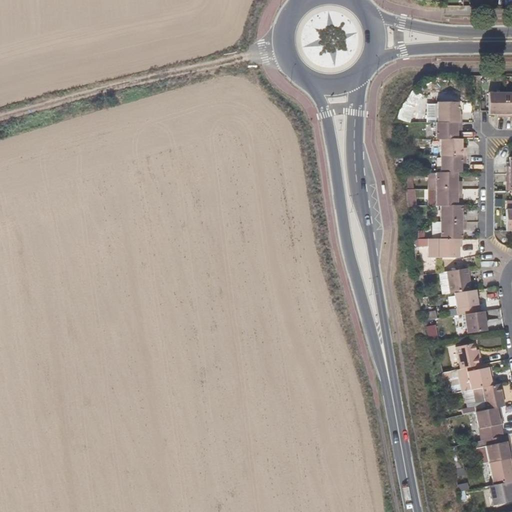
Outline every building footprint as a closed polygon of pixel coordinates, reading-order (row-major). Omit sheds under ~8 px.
[(498,116),(498,119),(506,119),(506,94),(489,93),(489,115),(498,116)] [(398,119),(410,123),(414,107),(402,103),(398,119)] [(458,103),(436,103),(436,123),(461,123),(461,115),(458,115),(458,103)] [(435,123),(435,140),(440,140),(457,140),(457,131),(462,131),(461,123),(436,123),(435,123)] [(457,140),(440,140),(440,156),(464,156),(464,148),(461,148),(461,140),(457,140)] [(464,156),(440,156),(439,173),(458,173),(461,173),(461,164),(464,164),(464,156)] [(439,173),(437,173),(437,190),(461,190),(461,182),(458,181),(458,173),(439,173)] [(437,190),(437,207),(439,207),(458,207),(458,198),(461,198),(461,190),(437,190)] [(458,207),(439,207),(440,223),(464,223),(463,215),(461,215),(461,206),(458,207)] [(464,223),(440,223),(440,239),(461,240),(461,231),(464,231),(464,223)] [(440,239),(437,240),(431,240),(431,249),(431,257),(458,257),(458,248),(461,248),(461,240),(440,239)] [(414,249),(431,249),(431,240),(414,240),(414,249)] [(470,291),(467,269),(447,272),(450,295),(454,294),(470,291)] [(470,291),(454,294),(457,316),(464,315),(479,313),(475,291),(470,291)] [(483,312),(479,313),(464,315),(467,334),(486,332),(483,312)] [(473,343),(455,347),(460,370),(466,368),(481,365),(479,358),(476,359),(475,351),(473,343)] [(460,370),(456,370),(457,375),(488,368),(487,364),(481,365),(466,368),(460,370)] [(488,368),(457,375),(461,392),(470,390),(472,390),(481,389),(495,386),(493,378),(490,378),(488,368)] [(483,403),(485,410),(499,408),(504,406),(500,385),(495,386),(481,389),(472,390),(475,404),(483,403)] [(485,410),(484,410),(475,412),(480,439),(501,435),(497,417),(501,416),(499,408),(485,410)] [(506,443),(485,447),(488,464),(509,460),(511,458),(511,455),(511,451),(508,451),(506,443)] [(511,472),(511,473),(509,460),(488,464),(493,486),(511,481),(511,472)] [(511,481),(493,486),(488,486),(493,506),(511,502),(511,481)]
